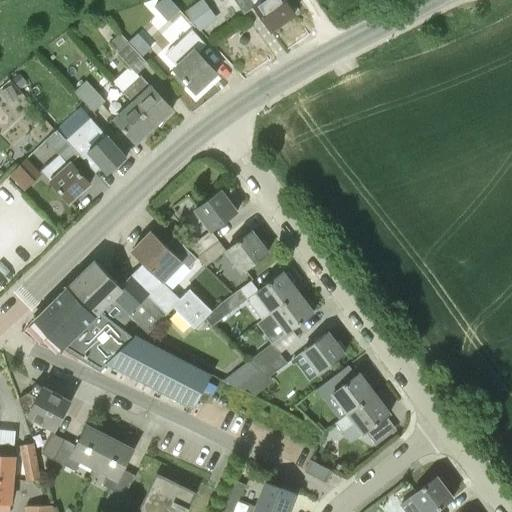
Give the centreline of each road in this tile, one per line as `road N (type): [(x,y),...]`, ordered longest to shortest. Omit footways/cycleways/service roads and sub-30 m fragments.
road 1 (unclassified): [(0,334),(339,503)]
road 2 (residential): [(445,424),(218,121)]
road 3 (tertiary): [(0,320),(218,121)]
road 4 (tertiary): [(218,121),(429,0)]
road 5 (residential): [(339,503),(445,424)]
